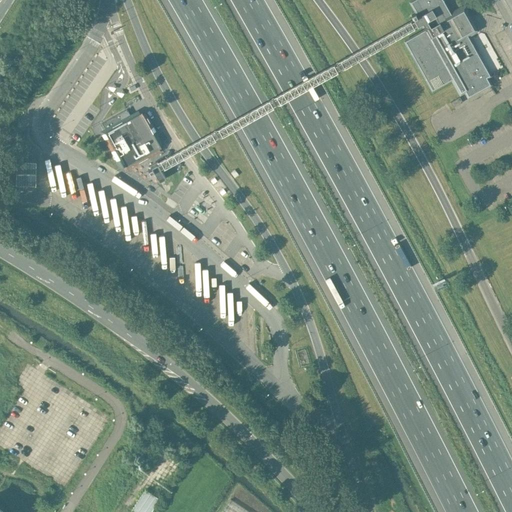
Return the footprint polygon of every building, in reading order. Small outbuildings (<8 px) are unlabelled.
[(416,11),(411,14),(413,19),(414,19),(415,22),(417,25),(422,23),(426,29),(404,41),(432,89),(453,77),(460,91),(464,89),(468,96),(490,84),(486,77),(489,75),(462,27),(464,21),(458,11),(451,15),(442,0),(413,0),(411,2),(416,11)] [(166,169),(417,25),(415,22),(414,19),(413,19),(161,161),(163,165),(166,169)] [(459,96),(450,102),(453,107),(462,102),(459,96)] [(120,112),(101,123),(103,125),(106,131),(104,133),(103,134),(105,138),(106,137),(113,150),(112,151),(117,159),(118,159),(123,168),(147,155),(154,151),(161,147),(141,112),(131,118),(127,110),(126,109),(124,110),(120,112)] [(15,182),(35,183),(36,159),(16,158),(15,182)] [(159,181),(163,179),(165,178),(160,168),(157,163),(156,164),(151,167),(148,169),(150,173),(153,171),(158,180),(159,181)] [(145,489),(131,510),(134,511),(151,511),(160,499),(145,489)] [(221,511),(249,511),(230,499),(221,511)]
